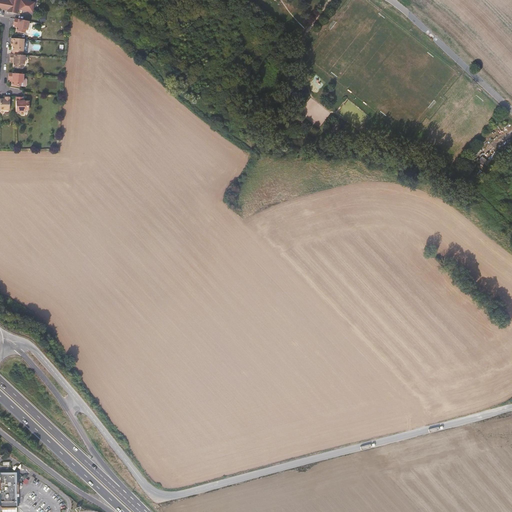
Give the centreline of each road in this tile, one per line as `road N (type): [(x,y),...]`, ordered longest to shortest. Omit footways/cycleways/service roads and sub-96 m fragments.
road 1 (unclassified): [(78,400),(144,484),(170,496),(511,408)]
road 2 (trunk): [(0,395),(125,511)]
road 3 (residential): [(391,0),(511,110)]
road 4 (trunk): [(117,490),(0,381)]
road 5 (trunk): [(0,432),(110,511)]
